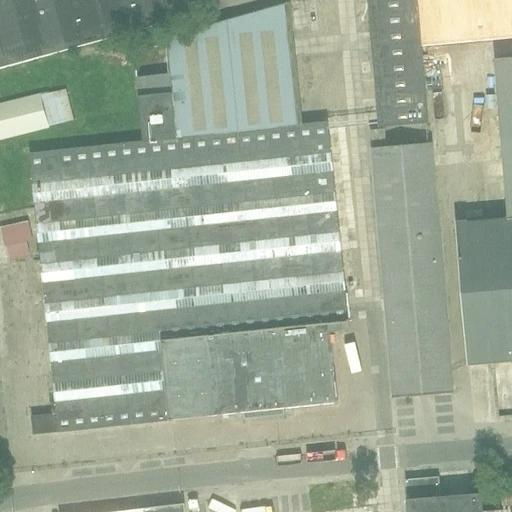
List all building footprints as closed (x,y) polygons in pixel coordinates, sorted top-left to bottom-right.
[(0,0),(0,70),(196,16),(191,0),(0,0)] [(191,0),(196,16),(254,0),(191,0)] [(511,0),(366,0),(378,128),(428,124),(421,47),(511,39),(511,0)] [(340,322),(348,321),(327,121),(301,124),(288,2),(133,47),(143,141),(29,153),(57,414),(31,417),(33,435),(336,403),(328,333),(341,332),(340,322)] [(511,58),(494,60),(507,220),(457,225),(469,365),(511,360),(511,58)] [(66,90),(40,96),(40,95),(0,104),(0,139),(73,121),(66,90)] [(451,394),(452,394),(431,144),(371,149),(392,399),(393,399),(393,398),(451,393),(451,394)] [(511,511),(511,508),(482,511),(480,494),(474,495),(440,498),(440,497),(438,478),(405,481),(405,490),(406,500),(406,501),(406,511),(184,511),(183,502),(113,511),(511,511)]
